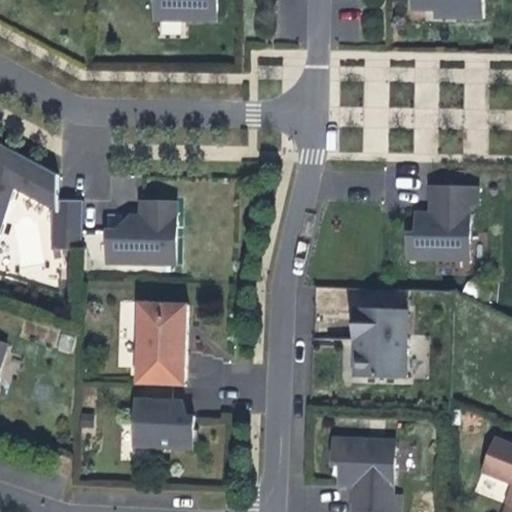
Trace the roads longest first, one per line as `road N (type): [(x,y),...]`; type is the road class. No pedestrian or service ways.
road 1 (residential): [(312,111),(312,158),(285,284),(274,511)]
road 2 (residential): [(0,69),(81,111),(312,111)]
